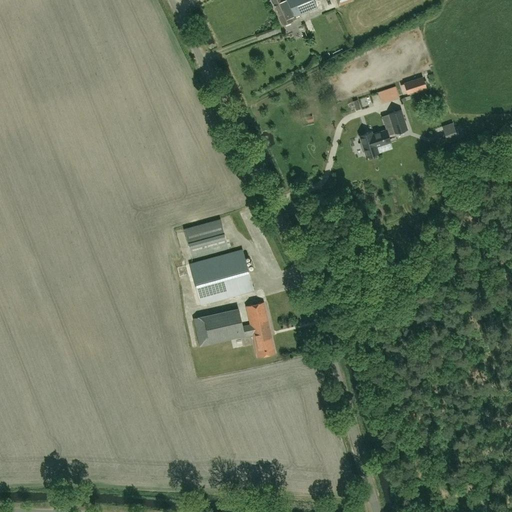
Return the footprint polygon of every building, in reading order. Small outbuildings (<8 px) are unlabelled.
[(270,0),(276,11),(304,0),(270,0)] [(314,0),(304,0),(276,11),(281,25),(296,18),(295,16),(317,7),(314,0)] [(423,76),(404,82),(407,94),(426,87),(423,76)] [(395,85),(378,92),(381,103),(400,97),(395,85)] [(386,129),(373,133),(372,131),(358,135),(361,142),(359,143),(362,151),(363,150),(365,158),(368,157),(369,159),(377,156),(376,154),(379,153),(376,146),(390,142),(387,134),(394,131),(395,133),(407,129),(402,110),(389,114),(392,125),(385,127),(386,129)] [(444,126),(449,140),(457,137),(452,123),(444,126)] [(257,214),(253,216),(260,233),(264,231),(257,214)] [(220,219),(185,229),(192,257),(227,248),(220,219)] [(242,250),(190,264),(201,304),(253,290),(242,250)] [(206,345),(207,348),(192,352),(197,371),(246,361),(241,341),(211,348),(210,344),(252,335),(257,356),(275,352),(264,301),(245,305),(249,324),(242,326),(239,308),(193,318),(199,346),(206,345)]
